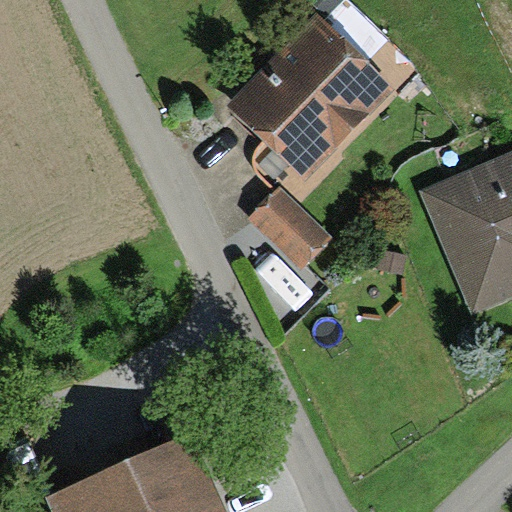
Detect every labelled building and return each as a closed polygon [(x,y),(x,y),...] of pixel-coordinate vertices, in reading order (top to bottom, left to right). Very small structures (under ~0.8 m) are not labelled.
[(511,0),(480,0),(510,81),(511,80),(511,0)] [(309,181),(400,88),(315,15),(227,106),(309,181)] [(511,155),(423,195),(476,315),(511,299),(511,155)] [(275,194),(249,222),(298,267),(324,239),(275,194)] [(225,511),(195,439),(44,505),(47,511),(225,511)]
